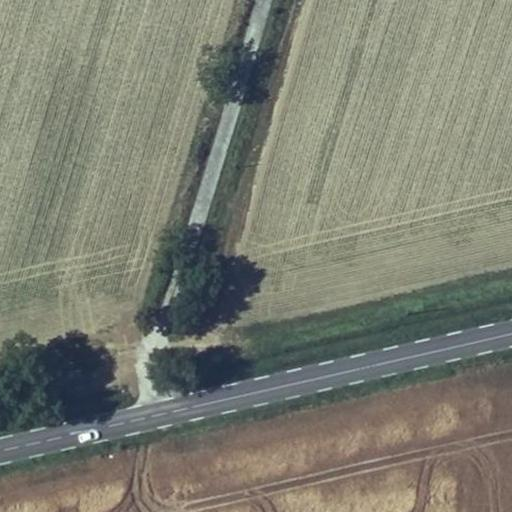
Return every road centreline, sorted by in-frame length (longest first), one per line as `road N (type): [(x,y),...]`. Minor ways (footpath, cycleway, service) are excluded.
road 1 (secondary): [(0,450),(511,333)]
road 2 (track): [(156,414),(147,358),(261,0)]
